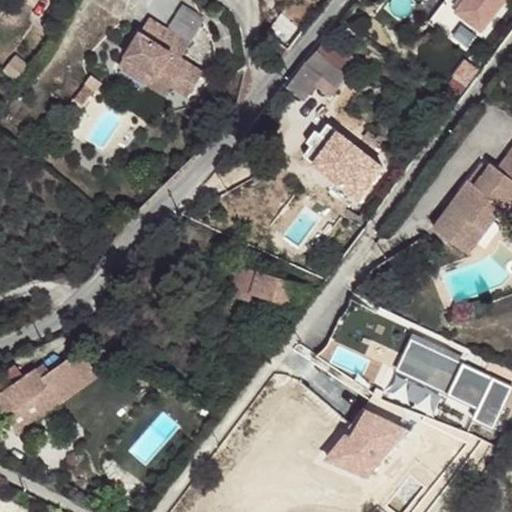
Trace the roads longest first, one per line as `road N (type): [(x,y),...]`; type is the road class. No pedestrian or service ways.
road 1 (residential): [(157,511),(511,46)]
road 2 (residential): [(342,0),(222,148),(135,231),(102,281),(0,341)]
